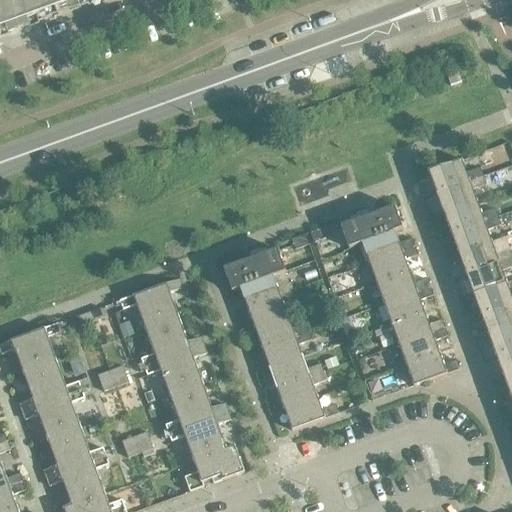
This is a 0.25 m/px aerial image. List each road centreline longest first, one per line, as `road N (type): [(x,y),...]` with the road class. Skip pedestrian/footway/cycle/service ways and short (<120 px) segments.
road 1 (tertiary): [(0,163),(389,21)]
road 2 (residential): [(0,66),(184,0)]
road 3 (residential): [(320,467),(428,433),(455,460),(439,493)]
road 4 (residential): [(198,511),(320,467)]
